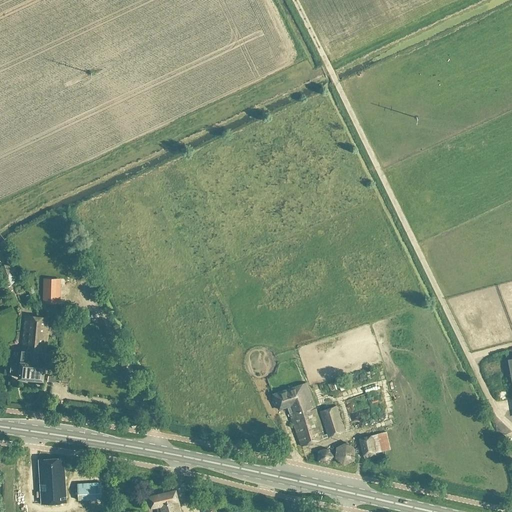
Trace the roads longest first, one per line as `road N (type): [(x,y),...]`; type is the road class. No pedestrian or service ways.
road 1 (track): [(293,0),(493,410),(510,425)]
road 2 (primary): [(434,511),(181,456),(0,427)]
